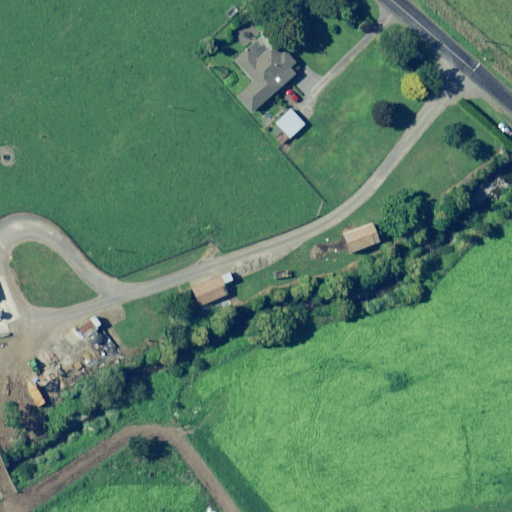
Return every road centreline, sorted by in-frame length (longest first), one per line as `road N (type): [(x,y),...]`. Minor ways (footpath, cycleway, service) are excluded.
road 1 (track): [(0,339),(25,323),(336,218),(367,193),(470,67)]
road 2 (unclassified): [(391,0),(511,104)]
